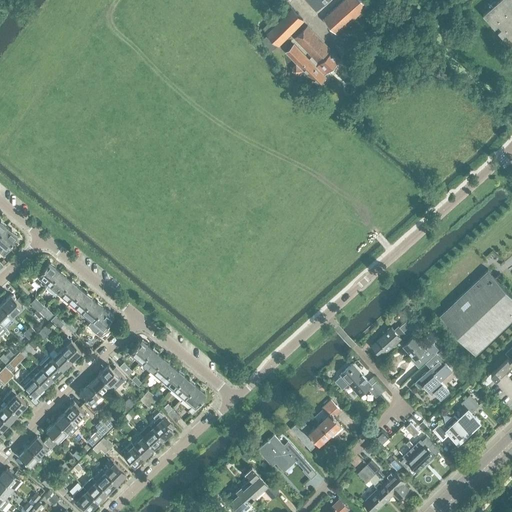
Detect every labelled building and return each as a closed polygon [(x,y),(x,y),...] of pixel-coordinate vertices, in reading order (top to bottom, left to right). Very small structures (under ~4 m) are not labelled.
[(306,0),(317,11),(328,0),(306,0)] [(337,33),(343,28),(368,5),(363,0),(343,0),(324,18),(337,33)] [(511,0),(499,0),(483,14),(495,27),(499,24),(502,28),(498,31),(510,45),(511,43),(511,0)] [(275,17),(290,32),(304,19),(289,4),(275,17)] [(290,32),(275,17),(263,28),(268,33),(261,39),(272,50),(290,32)] [(318,61),(328,71),(340,59),(307,25),(294,38),(317,61),(318,61)] [(368,36),(368,37),(368,38),(369,38),(369,39),(370,40),(371,40),(372,41),(373,41),(374,41),(375,40),(376,40),(377,39),(377,38),(378,38),(378,37),(378,36),(378,35),(378,34),(377,33),(377,32),(376,31),(375,31),(374,31),(373,31),(372,31),(371,31),(370,32),(369,33),(368,34),(368,35),(368,36)] [(357,44),(356,46),(356,48),(356,50),(358,51),(360,52),(363,52),(365,51),(366,49),(366,47),(366,45),(365,43),(364,42),(362,42),(360,42),(359,42),(357,44)] [(318,61),(317,61),(314,64),(295,44),(286,52),(297,63),(292,67),(292,71),(295,74),(299,73),(303,69),(318,84),(326,76),(324,75),(328,71),(318,61)] [(5,225),(0,231),(0,252),(3,255),(15,244),(11,241),(16,235),(5,225)] [(45,287),(59,271),(49,262),(43,268),(40,265),(30,277),(40,286),(41,284),(45,288),(45,287)] [(488,269),(439,315),(476,354),(511,319),(511,294),(496,277),(495,278),(490,274),(492,272),(488,269)] [(59,271),(45,287),(56,296),(58,293),(70,280),(59,271)] [(81,289),(70,280),(58,293),(70,302),(81,289)] [(81,289),(70,302),(80,311),(91,298),(81,289)] [(11,294),(1,303),(13,315),(22,305),(11,294)] [(30,301),(38,310),(43,306),(34,297),(30,301)] [(102,307),(91,298),(80,311),(91,320),(102,307)] [(1,303),(0,304),(0,320),(3,324),(13,315),(1,303)] [(44,316),(49,311),(45,307),(40,312),(44,316)] [(113,317),(102,307),(91,320),(101,328),(96,333),(99,336),(111,325),(108,322),(113,317)] [(52,315),(49,311),(44,316),(47,320),(52,315)] [(63,323),(60,321),(55,315),(50,320),(58,328),(63,323)] [(66,326),(69,323),(64,318),(60,321),(63,323),(66,326)] [(69,323),(66,326),(72,332),(75,329),(69,323)] [(42,328),(47,333),(50,330),(45,325),(42,328)] [(30,326),(26,329),(32,335),(36,332),(30,326)] [(372,345),(380,355),(400,337),(402,339),(406,335),(398,326),(394,330),(391,327),(372,345)] [(47,333),(42,328),(38,332),(43,337),(47,333)] [(32,335),(26,329),(23,333),(29,339),(32,335)] [(413,336),(403,345),(415,358),(412,360),(418,366),(438,349),(427,337),(424,339),(424,338),(423,339),(419,334),(415,337),(413,336)] [(67,335),(58,344),(72,360),(82,350),(71,339),(67,335)] [(140,360),(151,347),(141,338),(136,344),(132,342),(122,354),(126,357),(131,353),(140,360)] [(23,347),(28,353),(32,349),(26,343),(23,347)] [(8,348),(14,354),(17,350),(11,344),(8,348)] [(58,344),(48,353),(63,369),(72,360),(58,344)] [(511,345),(509,348),(504,353),(507,357),(491,372),(496,378),(511,362),(511,345)] [(28,353),(23,347),(19,351),(25,356),(28,353)] [(162,357),(151,347),(140,360),(151,370),(162,357)] [(9,358),(3,353),(0,355),(0,357),(5,362),(9,358)] [(48,353),(38,362),(42,366),(53,378),(63,369),(48,353)] [(173,366),(162,357),(151,370),(162,379),(173,366)] [(119,365),(127,374),(132,370),(123,361),(119,365)] [(439,361),(415,382),(420,387),(423,385),(431,394),(434,391),(441,400),(449,392),(442,384),(440,382),(453,371),(445,362),(442,365),(439,361)] [(9,362),(5,366),(10,371),(14,367),(9,362)] [(38,362),(29,371),(44,387),(53,378),(42,366),(38,362)] [(342,388),(348,382),(359,395),(371,384),(379,393),(384,389),(376,380),(377,379),(373,375),(368,380),(352,363),(340,373),(341,375),(335,380),(342,388)] [(109,365),(99,374),(110,385),(114,390),(127,377),(116,366),(113,369),(109,365)] [(5,366),(1,370),(9,379),(13,374),(10,371),(5,366)] [(184,375),(173,366),(162,379),(173,388),(184,375)] [(1,370),(0,371),(0,378),(2,380),(5,383),(9,379),(1,370)] [(29,371),(19,380),(23,384),(34,396),(44,387),(29,371)] [(99,374),(89,383),(100,394),(110,385),(99,374)] [(141,381),(135,375),(131,378),(138,385),(141,381)] [(184,375),(173,388),(184,397),(195,384),(184,375)] [(89,383),(79,392),(90,404),(100,394),(89,383)] [(205,393),(195,384),(184,397),(193,405),(188,410),(192,413),(204,402),(201,399),(205,393)] [(12,389),(2,399),(4,400),(18,413),(27,403),(12,389)] [(147,391),(144,396),(149,399),(152,394),(147,391)] [(152,394),(149,399),(153,403),(157,398),(152,394)] [(454,414),(453,415),(469,431),(480,420),(471,411),(478,404),(469,395),(461,403),(465,407),(461,411),(463,413),(458,418),(454,414)] [(149,399),(144,396),(140,400),(149,407),(153,403),(149,399)] [(124,401),(130,407),(134,403),(128,397),(124,401)] [(318,421),(329,434),(340,424),(335,420),(338,417),(336,415),(340,410),(330,399),(321,408),(322,409),(313,417),(317,422),(318,421)] [(0,403),(2,406),(0,408),(0,414),(9,423),(18,413),(4,400),(0,403)] [(65,411),(76,422),(81,417),(84,420),(88,415),(85,413),(86,412),(74,401),(65,411)] [(130,407),(124,401),(121,405),(126,410),(130,407)] [(167,412),(172,408),(168,403),(163,408),(167,412)] [(137,411),(133,407),(129,410),(134,415),(137,411)] [(172,408),(167,412),(176,421),(181,417),(172,408)] [(154,418),(149,423),(152,427),(163,439),(173,430),(171,428),(174,425),(164,415),(159,410),(152,416),(154,418)] [(65,411),(55,420),(67,432),(76,422),(65,411)] [(0,432),(9,423),(0,414),(0,432)] [(100,421),(108,429),(116,421),(111,415),(107,419),(104,416),(100,421)] [(119,418),(121,420),(125,424),(128,420),(123,415),(119,418)] [(469,431),(453,415),(443,425),(441,422),(433,430),(441,439),(448,432),(458,442),(469,431)] [(318,421),(317,422),(311,428),(301,417),(290,427),(310,449),(317,443),(318,444),(329,434),(318,421)] [(67,432),(55,420),(46,430),(50,434),(46,437),(54,444),(57,441),(67,432)] [(108,429),(100,421),(95,425),(98,428),(94,431),(100,437),(108,429)] [(149,423),(139,432),(143,435),(142,436),(154,447),(163,439),(152,427),(149,423)] [(405,427),(413,436),(418,431),(410,423),(405,427)] [(261,446),(258,448),(264,455),(267,458),(270,462),(273,460),(281,468),(293,457),(303,468),(302,470),(310,478),(316,473),(290,444),(287,441),(283,445),(273,434),(264,443),(261,446)] [(54,444),(46,437),(43,441),(37,435),(28,445),(39,456),(48,446),(50,448),(54,444)] [(104,436),(100,440),(109,449),(113,445),(104,436)] [(142,436),(133,444),(144,456),(154,447),(142,436)] [(405,457),(400,461),(412,473),(416,469),(418,471),(440,450),(426,436),(420,442),(419,440),(403,455),(405,457)] [(109,449),(100,440),(93,448),(97,452),(100,448),(105,453),(109,449)] [(129,441),(120,450),(134,465),(144,456),(133,444),(133,445),(129,441)] [(39,456),(28,445),(18,455),(30,466),(39,456)] [(242,453),(248,459),(251,455),(246,449),(242,453)] [(81,455),(76,450),(72,454),(77,459),(81,455)] [(91,458),(86,453),(83,457),(87,462),(91,458)] [(371,460),(367,464),(375,473),(379,469),(380,469),(371,460)] [(69,467),(64,462),(60,465),(65,471),(69,467)] [(105,471),(116,483),(125,473),(114,462),(105,471)] [(367,464),(358,472),(367,481),(369,479),(375,473),(367,464)] [(240,485),(251,497),(262,488),(270,497),(279,489),(267,476),(263,480),(251,466),(245,472),(250,478),(246,481),(240,485)] [(101,467),(92,477),(96,481),(107,492),(116,483),(105,471),(101,467)] [(0,476),(0,477),(12,488),(20,478),(7,468),(0,476)] [(379,469),(375,473),(381,479),(382,480),(384,482),(394,493),(398,499),(409,489),(404,484),(406,482),(395,471),(388,478),(379,469)] [(12,488),(0,477),(0,492),(4,496),(12,488)] [(62,495),(63,495),(67,491),(62,486),(66,483),(62,479),(54,487),(62,495)] [(378,487),(363,502),(372,511),(373,511),(394,493),(384,482),(382,480),(381,479),(375,484),(378,487)] [(96,481),(87,490),(98,501),(107,492),(96,481)] [(82,485),(73,495),(77,499),(89,510),(98,501),(87,490),(82,485)] [(251,497),(240,485),(235,490),(235,491),(232,494),(230,491),(223,497),(235,511),(238,508),(238,509),(240,507),(245,511),(252,505),(248,500),(251,497)] [(220,498),(212,489),(209,486),(206,488),(209,492),(208,492),(216,502),(220,498)] [(50,489),(44,496),(53,504),(59,497),(50,489)] [(31,497),(35,500),(40,495),(36,492),(31,497)] [(334,510),(332,511),(344,511),(348,508),(347,508),(349,506),(340,498),(339,499),(331,507),(334,510)] [(22,507),(26,510),(32,504),(28,501),(22,507)] [(38,501),(33,507),(37,511),(43,504),(38,501)]
